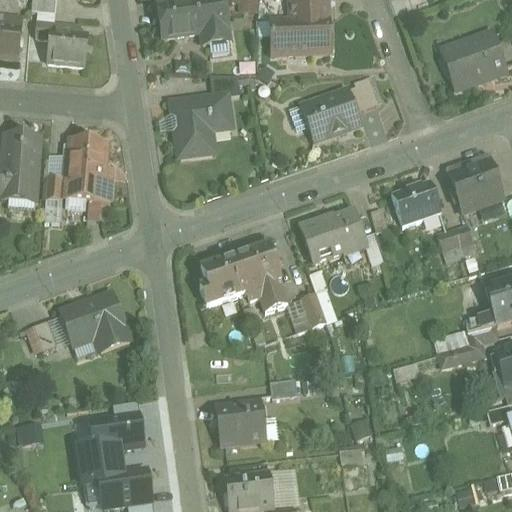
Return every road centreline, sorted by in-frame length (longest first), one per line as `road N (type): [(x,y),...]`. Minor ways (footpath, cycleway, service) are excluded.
road 1 (residential): [(511,115),(155,245)]
road 2 (residential): [(191,511),(155,245)]
road 3 (residential): [(155,245),(0,302)]
road 4 (residential): [(155,245),(133,110)]
road 5 (residential): [(0,101),(133,110)]
